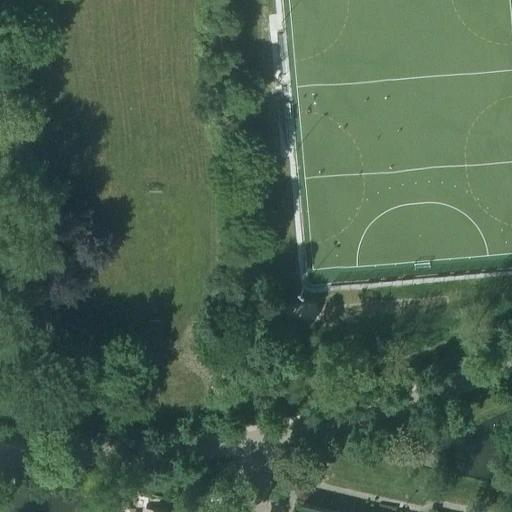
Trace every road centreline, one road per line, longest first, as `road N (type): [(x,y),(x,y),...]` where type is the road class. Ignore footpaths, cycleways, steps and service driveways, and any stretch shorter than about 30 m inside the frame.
road 1 (residential): [(254,442),(335,424),(511,363)]
road 2 (residential): [(0,458),(254,442)]
